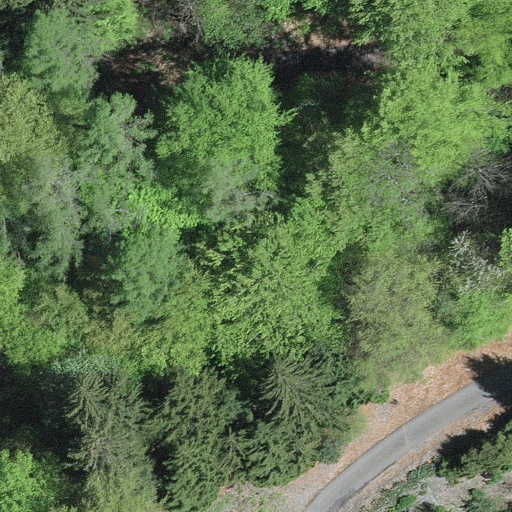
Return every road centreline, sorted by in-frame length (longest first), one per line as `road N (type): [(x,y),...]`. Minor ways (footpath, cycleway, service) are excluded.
road 1 (track): [(0,345),(270,138),(345,110),(431,107),(511,119)]
road 2 (residential): [(319,511),(413,438),(511,380)]
